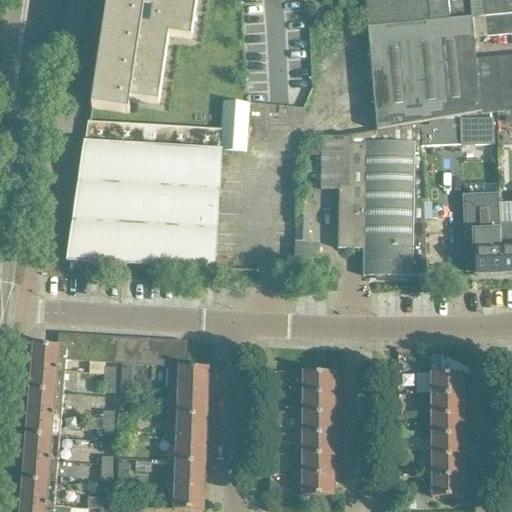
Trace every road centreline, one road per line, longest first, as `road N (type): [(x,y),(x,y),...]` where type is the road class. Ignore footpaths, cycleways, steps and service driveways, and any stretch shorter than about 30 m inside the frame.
road 1 (residential): [(0,308),(234,323)]
road 2 (residential): [(234,323),(234,511)]
road 3 (residential): [(348,511),(350,329)]
road 4 (residential): [(478,511),(478,329)]
road 5 (tertiary): [(0,249),(14,76)]
road 6 (residential): [(350,329),(478,329)]
